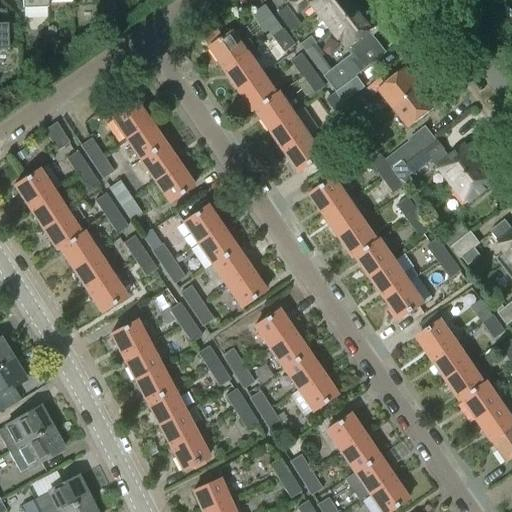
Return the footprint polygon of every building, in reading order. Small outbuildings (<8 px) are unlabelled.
[(21,0),(22,8),(48,8),(47,0),(21,0)] [(311,2),(319,11),(333,0),(293,0),(290,3),(298,12),(311,2)] [(333,0),(319,11),(333,30),(360,10),(352,0),(333,0)] [(269,31),(273,37),(283,30),(271,14),(266,7),(252,17),(265,35),(269,31)] [(301,25),(288,7),(278,14),(292,32),(301,25)] [(333,30),(352,54),(324,76),(337,93),(357,78),(356,76),(386,53),(377,41),(374,43),(367,34),(375,28),(360,10),(333,30)] [(0,50),(8,50),(7,24),(0,24),(0,50)] [(210,48),(225,70),(256,49),(250,39),(243,44),(234,32),(224,39),(218,30),(205,39),(211,48),(210,48)] [(283,30),(273,37),(285,53),(294,46),(283,30)] [(301,45),(307,52),(317,44),(312,37),(301,45)] [(225,70),(239,91),(263,74),(255,62),(262,57),(256,49),(225,70)] [(292,62),(303,78),(313,71),(301,55),(292,62)] [(381,91),(395,109),(421,88),(407,69),(391,81),(387,75),(369,89),(374,96),(381,91)] [(313,71),(303,78),(304,79),(298,83),(310,99),(325,87),(313,71)] [(254,112),(256,111),(256,110),(278,95),(263,74),(239,91),(254,112)] [(357,78),(337,93),(344,104),(365,88),(357,78)] [(421,88),(395,109),(410,128),(436,107),(421,88)] [(326,100),(338,116),(348,109),(344,104),(337,93),(336,92),(326,100)] [(256,111),(270,131),(295,115),(280,93),(278,95),(256,110),(256,111)] [(110,119),(125,140),(149,123),(135,102),(110,119)] [(348,109),(338,116),(350,132),(360,125),(348,109)] [(270,131),(285,153),(309,136),(295,115),(270,131)] [(48,126),(55,145),(63,142),(56,123),(48,126)] [(125,140),(139,161),(164,145),(149,123),(125,140)] [(309,136),(285,153),(299,174),(324,157),(309,136)] [(81,146),(92,163),(102,156),(91,139),(81,146)] [(406,165),(395,173),(402,182),(413,173),(414,174),(433,159),(439,168),(440,167),(454,185),(481,164),(466,145),(450,158),(444,151),(445,151),(437,140),(423,151),(424,151),(406,165)] [(399,155),(406,165),(424,151),(423,151),(416,142),(399,155)] [(139,161),(154,183),(178,166),(164,145),(139,161)] [(28,157),(23,150),(14,156),(19,163),(28,157)] [(65,160),(77,176),(87,170),(75,153),(65,160)] [(371,162),(383,178),(393,171),(381,155),(371,162)] [(102,156),(92,163),(103,179),(113,173),(102,156)] [(481,164),(454,185),(469,204),(496,183),(481,164)] [(178,166),(154,183),(168,204),(193,187),(178,166)] [(87,170),(77,176),(88,193),(98,186),(87,170)] [(13,187),(27,208),(52,192),(38,171),(13,187)] [(393,171),(383,178),(394,195),(404,187),(393,171)] [(311,196),(325,217),(350,200),(335,179),(311,196)] [(109,188),(120,205),(130,198),(119,182),(109,188)] [(27,208),(42,230),(66,213),(52,192),(27,208)] [(94,202),(105,218),(115,212),(104,195),(94,202)] [(130,198),(120,205),(132,221),(141,215),(130,198)] [(398,205),(410,222),(419,215),(408,198),(398,205)] [(325,217),(340,238),(364,221),(350,200),(325,217)] [(182,223),(196,245),(221,228),(206,207),(182,223)] [(115,212),(105,218),(116,235),(126,228),(115,212)] [(56,251),(58,250),(58,249),(80,235),(80,234),(66,213),(42,230),(56,251)] [(419,215),(410,222),(421,238),(431,231),(419,215)] [(497,259),(504,268),(511,261),(511,228),(505,220),(491,232),(499,241),(507,251),(497,259)] [(355,260),(357,258),(357,257),(379,242),(378,242),(364,221),(340,238),(355,260)] [(443,238),(450,248),(469,234),(461,224),(443,238)] [(196,245),(211,266),(235,249),(221,228),(196,245)] [(58,250),(72,271),(97,254),(83,233),(80,234),(80,235),(58,249),(58,250)] [(469,234),(450,248),(459,259),(478,245),(469,234)] [(122,244),(133,261),(143,254),(132,237),(122,244)] [(428,246),(440,262),(449,255),(438,239),(428,246)] [(379,242),(357,257),(357,258),(371,279),(396,262),(381,240),(378,242),(379,242)] [(151,251),(163,268),(173,261),(161,245),(151,251)] [(211,266),(226,287),(250,270),(235,249),(211,266)] [(72,271),(86,292),(111,276),(97,254),(72,271)] [(143,254),(133,261),(145,277),(155,271),(143,254)] [(449,255),(440,262),(451,278),(461,271),(449,255)] [(173,261),(163,268),(174,284),(184,278),(173,261)] [(410,282),(396,263),(371,279),(386,300),(410,282)] [(250,270),(226,287),(240,309),(265,292),(250,270)] [(111,276),(86,292),(100,314),(125,297),(111,276)] [(410,283),(386,300),(400,321),(425,304),(410,283)] [(180,294),(191,310),(201,303),(190,287),(180,294)] [(472,307),(484,323),(494,316),(482,300),(472,307)] [(201,303),(191,310),(203,327),(213,320),(201,303)] [(168,311),(179,327),(189,321),(178,304),(168,311)] [(511,304),(499,314),(508,325),(511,322),(511,304)] [(253,328),(268,349),(293,332),(278,311),(253,328)] [(494,316),(484,323),(496,339),(505,332),(494,316)] [(109,335),(121,358),(147,343),(135,321),(109,335)] [(189,321),(179,327),(190,344),(200,337),(189,321)] [(418,338),(432,359),(457,342),(442,321),(418,338)] [(268,349),(283,370),(307,353),(293,332),(268,349)] [(0,339),(0,368),(13,360),(0,340),(0,339)] [(502,348),(511,361),(511,341),(502,348)] [(432,359),(447,380),(471,364),(457,342),(432,359)] [(121,358),(133,380),(160,366),(147,343),(121,358)] [(197,354),(208,371),(218,364),(207,347),(197,354)] [(222,356),(231,371),(242,365),(232,349),(222,356)] [(283,370),(297,391),(322,374),(307,353),(283,370)] [(13,360),(0,368),(0,396),(25,381),(13,360)] [(218,364),(208,371),(218,388),(228,381),(218,364)] [(462,402),(464,400),(486,385),(485,384),(471,364),(447,380),(462,402)] [(242,365),(231,371),(241,386),(251,380),(242,365)] [(133,380),(145,403),(172,389),(160,366),(133,380)] [(322,374),(297,391),(312,412),(336,395),(322,374)] [(464,400),(478,421),(503,404),(488,382),(485,384),(486,385),(464,400)] [(145,403),(157,426),(184,412),(172,389),(145,403)] [(249,399),(260,415),(270,409),(259,392),(249,399)] [(226,400),(236,415),(246,409),(237,394),(226,400)] [(478,421),(493,442),(511,429),(511,417),(503,404),(478,421)] [(0,430),(0,437),(9,453),(51,429),(40,408),(0,430)] [(246,409),(236,415),(246,431),(256,424),(246,409)] [(270,409),(260,415),(271,432),(281,426),(270,409)] [(157,426),(169,448),(196,434),(184,412),(157,426)] [(325,431),(340,453),(364,436),(350,415),(325,431)] [(51,429),(9,453),(20,475),(63,450),(51,429)] [(511,429),(493,442),(508,463),(511,460),(511,429)] [(196,434),(169,448),(181,471),(208,457),(196,434)] [(340,453),(354,474),(379,457),(364,436),(340,453)] [(290,462),(301,479),(311,472),(300,455),(290,462)] [(354,474),(369,495),(393,478),(379,457),(354,474)] [(268,465),(279,482),(289,475),(278,459),(268,465)] [(311,472),(301,479),(312,496),(322,489),(311,472)] [(289,475),(279,482),(289,499),(300,492),(289,475)] [(77,478),(63,486),(49,493),(38,498),(34,500),(40,511),(62,511),(88,499),(77,478)] [(393,478),(369,495),(380,511),(389,511),(408,499),(393,478)] [(230,489),(224,492),(219,481),(192,494),(200,511),(213,511),(236,502),(230,489)] [(318,505),(322,511),(336,511),(328,498),(318,505)] [(94,511),(88,499),(62,511),(94,511)] [(243,511),(238,501),(236,502),(213,511),(243,511)] [(296,508),(298,511),(312,511),(306,502),(296,508)]
